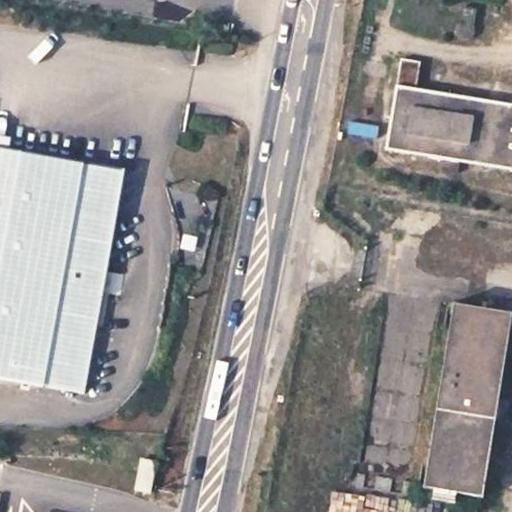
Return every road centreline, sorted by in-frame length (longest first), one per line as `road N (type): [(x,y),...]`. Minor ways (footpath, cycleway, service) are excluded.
road 1 (primary): [(223,511),(329,0)]
road 2 (primary): [(288,0),(184,511)]
